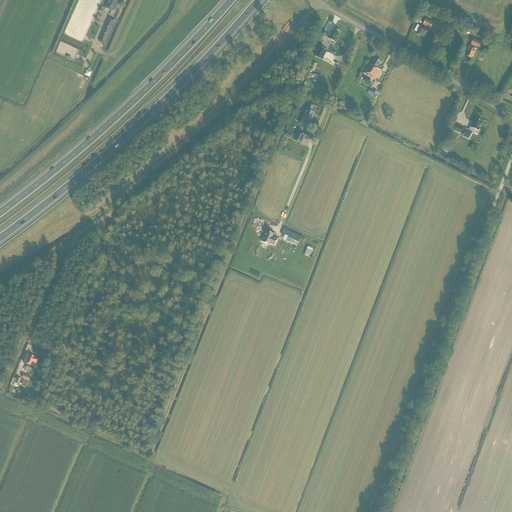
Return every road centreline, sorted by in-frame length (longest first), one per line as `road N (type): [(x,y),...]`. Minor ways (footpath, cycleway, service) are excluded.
road 1 (unclassified): [(28,335),(76,228),(318,2)]
road 2 (unclassified): [(378,511),(511,158)]
road 3 (motorway): [(0,237),(136,126),(258,0)]
road 4 (motorway): [(231,0),(128,105),(0,212)]
road 5 (tertiary): [(511,118),(318,2)]
